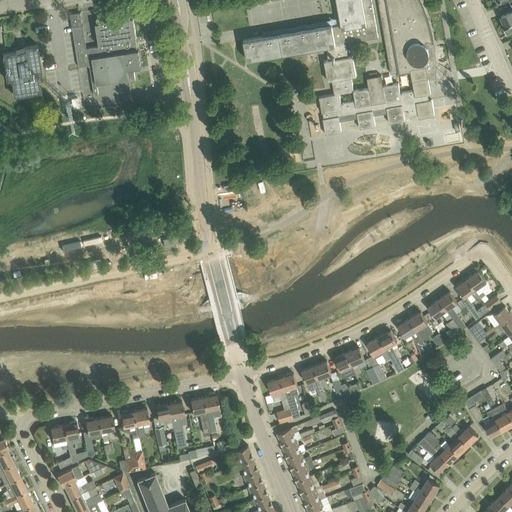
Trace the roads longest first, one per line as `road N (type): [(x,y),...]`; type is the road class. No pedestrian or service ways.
road 1 (residential): [(57,511),(25,445),(22,427),(30,416),(241,373)]
road 2 (residential): [(241,373),(381,319),(480,253)]
road 3 (unclassified): [(0,299),(209,252)]
road 4 (residential): [(209,252),(190,93)]
road 5 (residential): [(292,511),(241,373)]
road 6 (residential): [(241,373),(209,252)]
road 7 (residential): [(190,93),(157,91),(145,0)]
